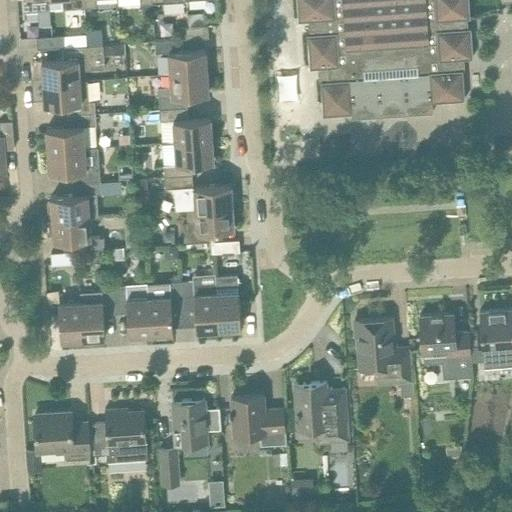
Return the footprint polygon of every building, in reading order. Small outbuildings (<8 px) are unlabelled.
[(49,0),(23,0),(24,23),(38,21),(37,9),(50,8),(49,0)] [(297,0),(299,20),(309,19),(310,33),(307,33),(310,67),(327,66),(328,79),(321,80),(323,114),(352,112),(352,116),(433,111),(432,101),(465,99),(463,70),(457,70),(456,59),(474,58),(471,28),(467,29),(466,18),(471,18),(469,0),(297,0)] [(64,34),(36,36),(37,48),(63,46),(65,46),(64,34)] [(183,38),(155,40),(156,52),(167,51),(169,73),(207,70),(206,48),(184,50),(183,38)] [(65,46),(63,46),(64,58),(42,60),(43,82),(80,79),(79,69),(105,67),(103,44),(65,46)] [(209,93),(207,70),(169,73),(170,92),(158,93),(159,108),(188,106),(187,94),(209,93)] [(88,79),(43,82),(45,104),(67,102),(68,114),(95,112),(95,100),(89,101),(88,79)] [(188,118),(188,106),(159,108),(160,120),(172,119),(174,141),(212,138),(210,116),(188,118)] [(98,146),(95,112),(68,114),(68,125),(46,127),(48,149),(98,146)] [(0,134),(0,135),(0,134),(0,172),(6,172),(4,148),(14,147),(12,120),(0,120),(0,134)] [(213,160),(212,138),(174,141),(163,141),(165,175),(192,173),(191,162),(213,160)] [(98,146),(48,149),(50,172),(71,170),(72,182),(100,180),(98,146)] [(231,183),(193,185),(192,173),(165,175),(166,188),(171,187),(175,194),(175,209),(186,208),(232,205),(231,183)] [(73,194),(51,195),(52,201),(48,201),(49,214),(53,214),(53,217),(89,215),(98,215),(96,192),(101,192),(100,180),(72,182),(73,194)] [(234,227),(232,205),(186,208),(187,221),(183,221),(185,242),(213,240),(212,229),(234,227)] [(89,215),(53,217),(53,221),(50,221),(51,234),(54,234),(54,240),(76,238),(77,250),(79,250),(113,247),(112,235),(91,236),(89,215)] [(175,231),(164,232),(164,243),(175,242),(175,231)] [(239,239),(211,240),(212,252),(240,251),(239,239)] [(79,250),(77,250),(51,252),(52,264),(80,262),(79,250)] [(182,280),(183,308),(195,307),(197,329),(219,328),(215,272),(215,271),(193,273),(193,279),(182,280)] [(219,328),(241,326),(238,271),(215,272),(219,328)] [(182,280),(148,282),(151,332),(173,331),(172,309),(183,308),(182,280)] [(148,282),(114,284),(114,285),(116,312),(127,312),(129,334),(151,332),(148,282)] [(102,289),(80,291),(83,337),(105,335),(104,313),(116,312),(114,285),(101,285),(102,289)] [(80,300),(79,300),(59,302),(61,338),(83,337),(80,300)] [(511,307),(480,310),(482,344),(484,344),(485,354),(509,352),(509,353),(511,353),(511,307)] [(454,311),(420,314),(423,352),(447,350),(449,375),(472,374),(469,330),(455,331),(454,311)] [(394,348),(392,316),(358,318),(362,367),(377,366),(378,381),(400,379),(401,395),(414,394),(410,346),(394,348)] [(326,380),(294,382),(299,432),(315,431),(316,441),(348,439),(345,387),(327,388),(326,380)] [(264,393),(231,396),(234,432),(260,431),(261,444),(286,442),(284,406),(265,408),(264,393)] [(205,398),(173,400),(176,442),(207,440),(205,398)] [(106,421),(93,422),(95,454),(105,453),(105,457),(144,455),(143,440),(147,440),(144,408),(128,409),(128,406),(105,408),(106,421)] [(71,410),(35,413),(37,449),(25,449),(27,468),(40,467),(39,449),(65,447),(66,459),(90,457),(88,421),(72,422),(71,410)] [(179,482),(176,446),(160,448),(163,483),(179,482)] [(223,486),(211,487),(212,501),(225,500),(223,486)]
